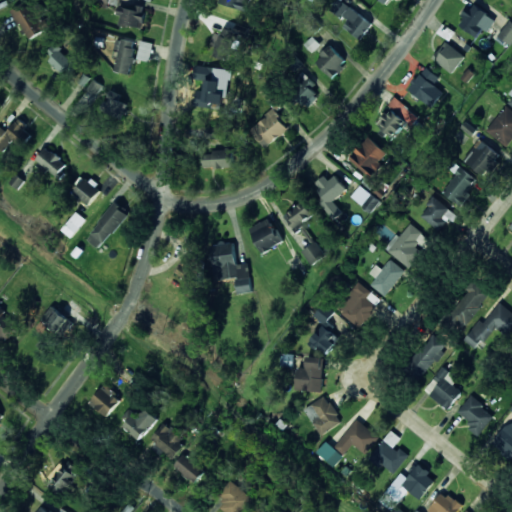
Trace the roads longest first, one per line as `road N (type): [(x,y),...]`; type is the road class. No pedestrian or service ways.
road 1 (residential): [(0,62),(163,199),(213,204),(249,195),(288,171),(343,122),(436,0)]
road 2 (residential): [(0,498),(133,301),(163,199),(190,0)]
road 3 (residential): [(362,379),(511,193)]
road 4 (residential): [(511,501),(362,379)]
road 5 (residential): [(180,511),(55,413)]
